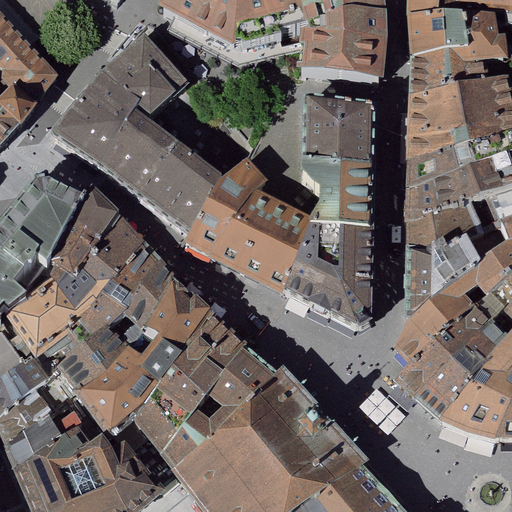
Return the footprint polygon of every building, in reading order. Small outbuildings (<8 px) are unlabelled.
[(99,0),(124,12),(129,0),(99,0)] [(173,0),(164,17),(178,24),(173,35),(242,69),(307,53),(304,87),(385,93),(385,66),(385,36),(380,0),(173,0)] [(411,0),(411,18),(470,18),(501,19),(497,0),(411,0)] [(19,39),(0,17),(0,122),(20,140),(45,105),(61,85),(43,65),(28,50),(19,39)] [(470,18),(411,18),(413,43),(414,62),(460,55),(477,53),(470,18)] [(511,61),(511,44),(504,45),(501,19),(470,18),(477,53),(460,55),(469,66),(490,67),(511,64),(511,61)] [(141,126),(148,116),(156,125),(189,94),(141,44),(131,53),(123,61),(107,74),(85,105),(55,139),(105,176),(141,126)] [(414,62),(414,96),(490,83),(490,67),(469,66),(460,55),(414,62)] [(413,168),(511,135),(511,86),(509,78),(490,83),(414,96),(413,168)] [(304,105),(304,167),(381,173),(377,110),(304,105)] [(0,158),(20,140),(0,122),(0,158)] [(224,189),(141,126),(105,176),(193,241),(224,189)] [(411,195),(511,163),(511,135),(413,168),(411,195)] [(511,163),(411,195),(409,228),(472,206),(511,192),(511,163)] [(220,265),(263,201),(272,190),(250,167),(224,189),(193,241),(187,249),(220,265)] [(326,204),(318,229),(379,234),(381,173),(304,167),(304,186),(326,204)] [(0,334),(3,332),(6,328),(0,322),(8,314),(14,321),(40,301),(26,287),(40,271),(49,278),(59,262),(93,198),(51,179),(0,238),(0,334)] [(98,191),(93,198),(59,262),(71,269),(86,276),(125,222),(98,191)] [(263,201),(220,265),(288,302),(318,229),(263,201)] [(409,228),(406,331),(416,315),(447,288),(481,261),(472,243),(486,237),(472,206),(409,228)] [(511,221),(501,226),(507,241),(509,245),(511,243),(511,221)] [(13,323),(40,356),(87,314),(151,245),(125,222),(86,276),(71,269),(63,284),(40,301),(14,321),(13,323)] [(379,332),(379,234),(318,229),(288,302),(371,337),(379,332)] [(395,357),(399,391),(442,345),(482,311),(471,299),(485,289),(494,301),(511,284),(511,243),(509,245),(507,241),(481,261),(447,288),(416,315),(406,331),(395,357)] [(87,314),(40,356),(55,383),(120,329),(132,316),(169,261),(151,245),(87,314)] [(120,329),(55,383),(80,417),(128,375),(141,351),(155,328),(184,278),(169,261),(132,316),(141,325),(129,338),(120,329)] [(128,375),(80,417),(91,430),(102,446),(114,438),(118,441),(143,421),(156,410),(219,317),(184,278),(155,328),(173,334),(155,357),(141,351),(128,375)] [(399,391),(422,410),(511,313),(511,284),(494,301),(482,311),(442,345),(399,391)] [(511,313),(422,410),(449,430),(511,346),(511,313)] [(143,421),(188,470),(229,438),(289,377),(228,325),(219,317),(156,410),(143,421)] [(0,384),(28,364),(3,332),(0,334),(0,384)] [(511,346),(449,430),(503,446),(511,427),(511,346)] [(40,356),(28,364),(0,384),(0,421),(1,423),(44,391),(55,383),(40,356)] [(371,462),(289,377),(229,438),(188,470),(180,474),(185,478),(210,511),(412,511),(377,467),(371,462)] [(59,417),(44,391),(1,423),(11,447),(59,417)] [(65,427),(59,417),(11,447),(21,472),(91,430),(80,417),(65,427)] [(180,474),(188,470),(143,421),(118,441),(125,449),(134,444),(165,495),(185,478),(180,474)] [(511,446),(511,427),(503,446),(511,446)] [(102,446),(91,430),(21,472),(38,511),(151,511),(165,495),(134,444),(125,449),(118,441),(114,438),(102,446)]
